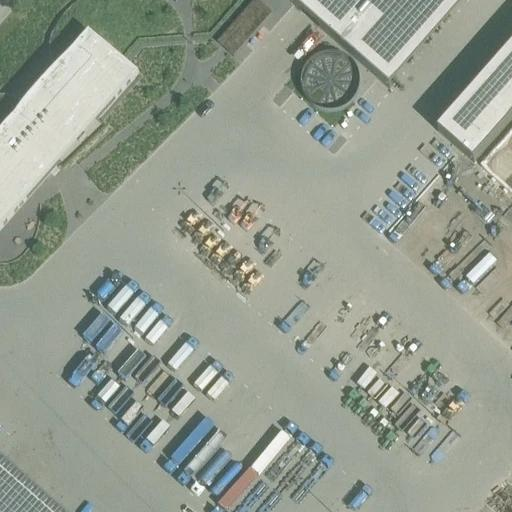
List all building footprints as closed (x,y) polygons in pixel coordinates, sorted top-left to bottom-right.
[(256,0),(254,0),(217,43),(234,58),(272,14),(256,0)] [(286,0),(345,51),(389,0),(286,0)] [(88,32),(0,132),(0,234),(59,168),(63,172),(107,131),(98,123),(139,77),(88,32)] [(511,121),(511,48),(437,134),(473,165),(511,121)] [(302,80),(301,87),(303,93),(306,99),(310,105),(316,109),(322,111),(329,113),(336,112),(342,110),(348,107),(353,102),(357,97),(359,90),(360,84),(359,77),(357,70),(353,65),(348,60),(342,57),(336,55),(329,54),(322,55),(316,58),(311,62),(306,67),(303,73),(302,80)] [(140,218),(114,245),(155,284),(181,257),(140,218)] [(90,326),(73,342),(90,360),(108,344),(103,338),(134,309),(118,291),(95,312),(87,303),(77,312),(90,326)] [(0,511),(58,511),(0,460),(0,511)]
